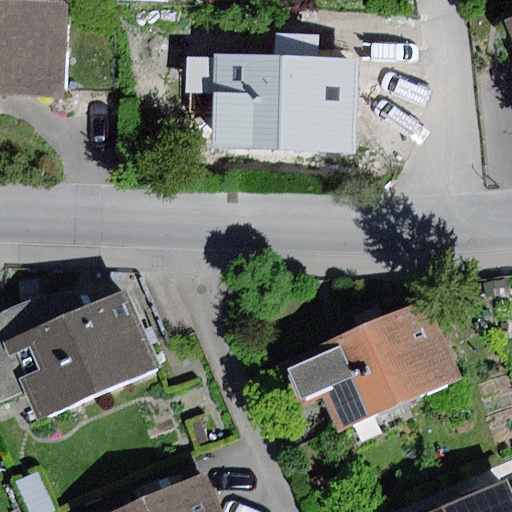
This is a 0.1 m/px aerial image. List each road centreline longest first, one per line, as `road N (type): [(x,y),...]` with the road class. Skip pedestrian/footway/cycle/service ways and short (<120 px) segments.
road 1 (residential): [(204,221),(209,322),(291,511)]
road 2 (residential): [(204,221),(438,225)]
road 3 (residential): [(438,225),(444,93),(437,0)]
road 4 (residential): [(0,215),(204,221)]
